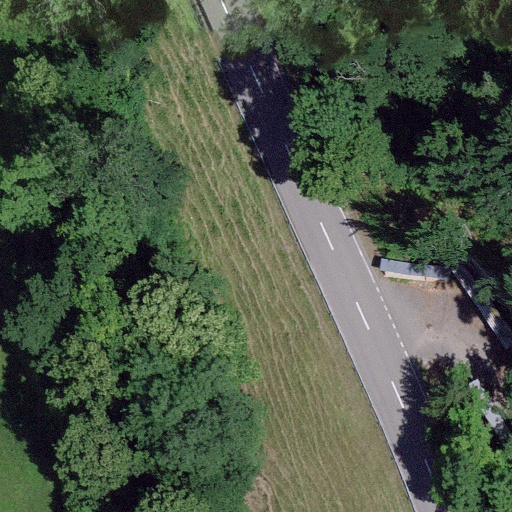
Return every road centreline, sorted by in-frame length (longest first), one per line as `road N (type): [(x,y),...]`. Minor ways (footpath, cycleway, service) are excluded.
road 1 (tertiary): [(221,0),(443,511)]
road 2 (track): [(0,128),(17,352),(49,511)]
road 3 (track): [(511,466),(402,332),(371,332)]
